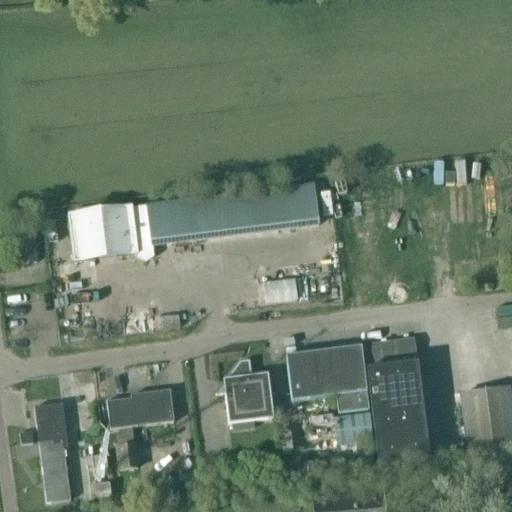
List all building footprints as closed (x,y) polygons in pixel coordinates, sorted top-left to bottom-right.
[(472,165),(432,172),(446,262),(505,253),(492,171),(474,174),(472,165)] [(407,259),(429,257),(420,172),(334,181),(344,275),(408,268),(407,259)] [(136,257),(144,260),(151,255),(150,248),(318,227),(313,187),(212,200),(212,201),(198,203),(197,201),(67,217),(73,265),(136,257)] [(33,241),(16,243),(19,267),(36,265),(36,264),(36,258),(33,241)] [(274,302),(312,301),(311,280),(273,281),(274,302)] [(511,327),(511,306),(499,307),(500,328),(511,327)] [(177,319),(154,322),(156,334),(179,331),(177,319)] [(367,364),(415,358),(413,342),(365,348),(367,364)] [(360,349),(285,359),(291,404),(335,399),(337,416),(368,412),(360,349)] [(252,424),(273,421),(267,377),(250,379),(248,363),(240,364),(222,387),(223,396),(224,396),(228,427),(231,427),(252,424)] [(423,438),(424,438),(415,366),(367,372),(379,467),(426,461),(423,438)] [(467,457),(511,451),(511,413),(509,391),(459,398),(467,457)] [(130,398),(130,400),(130,402),(106,405),(109,433),(114,432),(131,430),(173,425),(169,393),(130,398)] [(52,408),(33,410),(38,446),(46,506),(70,503),(63,452),(67,451),(62,410),(52,411),(52,408)] [(372,445),(369,416),(333,420),(336,449),(372,445)] [(93,431),(92,422),(78,424),(80,433),(93,431)] [(252,424),(231,427),(232,433),(253,431),(252,424)] [(131,430),(114,432),(116,450),(133,448),(131,430)] [(31,434),(19,436),(20,448),(32,446),(31,434)] [(133,448),(116,450),(119,472),(137,470),(135,448),(133,448)] [(105,458),(85,461),(86,473),(107,471),(105,458)] [(109,486),(88,488),(89,501),(110,499),(109,486)] [(327,500),(314,501),(314,503),(314,511),(384,511),(383,496),(327,500)]
